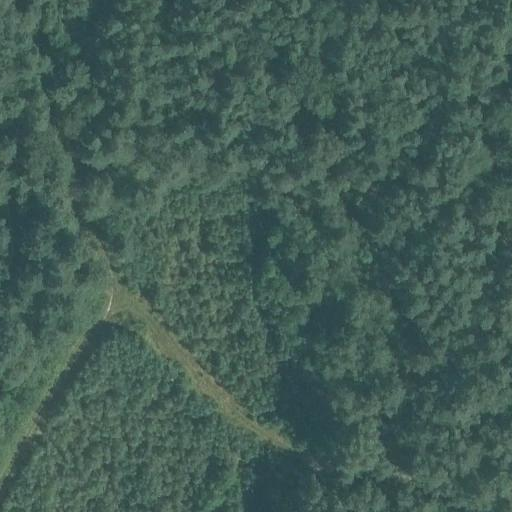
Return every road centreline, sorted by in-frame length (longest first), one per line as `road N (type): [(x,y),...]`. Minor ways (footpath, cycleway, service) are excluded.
road 1 (track): [(26,0),(88,230),(124,293),(219,403),(297,454),(511,506)]
road 2 (track): [(0,478),(62,373),(124,293)]
